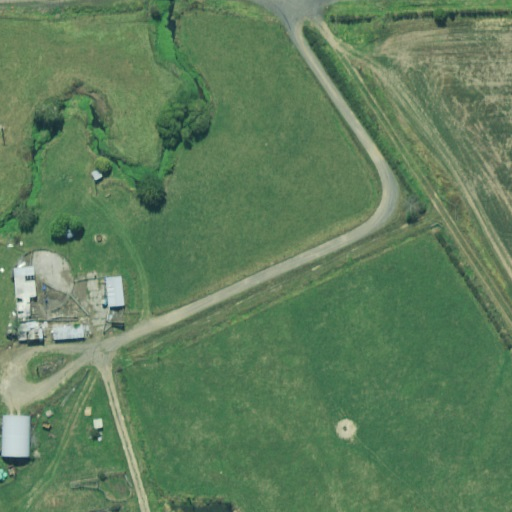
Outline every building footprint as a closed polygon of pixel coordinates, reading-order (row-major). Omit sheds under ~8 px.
[(38,297),(36,267),(16,269),(20,323),(32,322),(30,298),(38,297)] [(126,306),(124,278),(109,279),(111,307),(126,306)] [(44,322),(17,324),(19,341),(45,340),(44,322)] [(86,339),(85,327),(55,329),(56,340),(86,339)] [(30,418),(6,417),(4,457),(28,458),(30,418)] [(106,418),(95,419),(96,431),(107,430),(106,418)]
